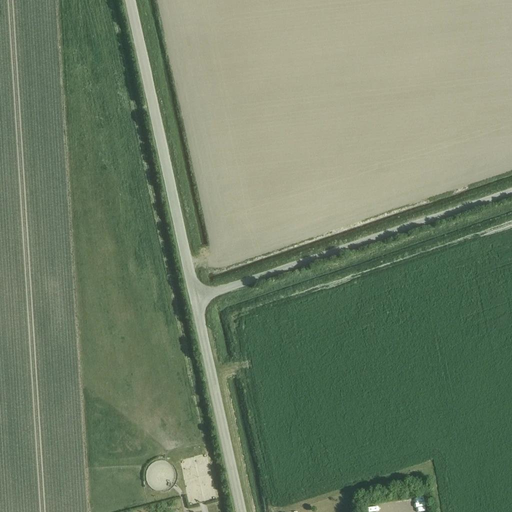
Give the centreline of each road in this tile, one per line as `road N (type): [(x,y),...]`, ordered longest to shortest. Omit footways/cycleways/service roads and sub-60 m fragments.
road 1 (unclassified): [(197,299),(511,194)]
road 2 (tertiary): [(197,299),(124,0)]
road 3 (tertiary): [(239,511),(197,299)]
